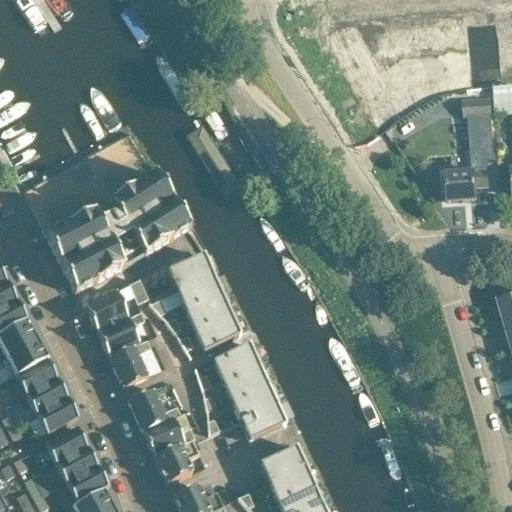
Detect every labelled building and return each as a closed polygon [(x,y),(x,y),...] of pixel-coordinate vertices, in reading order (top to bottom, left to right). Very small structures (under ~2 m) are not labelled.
[(511,0),(495,1),(496,42),(511,41),(511,0)] [(476,1),(456,2),(457,42),(476,42),(476,1)] [(495,1),(476,1),(476,42),(496,42),(495,1)] [(456,2),(436,2),(437,43),(457,42),(456,2)] [(429,3),(419,3),(419,12),(429,12),(429,3)] [(429,12),(419,12),(419,21),(429,21),(429,12)] [(345,33),(333,40),(344,58),(378,36),(368,19),(356,27),(355,25),(344,32),(345,33)] [(378,36),(344,58),(354,74),(389,53),(378,36)] [(430,48),(419,48),(420,57),(430,56),(430,48)] [(389,53),(354,74),(364,91),(399,70),(391,57),(389,53)] [(430,56),(420,57),(420,65),(431,65),(430,56)] [(399,70),(364,91),(374,107),(409,86),(399,70)] [(497,77),(488,78),(488,89),(497,88),(497,77)] [(506,77),(497,77),(497,88),(506,88),(506,77)] [(467,79),(458,80),(458,91),(467,91),(467,79)] [(458,80),(449,80),(450,91),(458,91),(458,80)] [(409,86),(374,107),(382,120),(385,124),(419,103),(417,99),(409,86)] [(511,88),(493,90),(495,119),(511,117),(511,88)] [(439,92),(430,98),(434,105),(444,99),(439,92)] [(491,117),(490,103),(463,105),(464,120),(470,120),(474,175),(445,177),(447,205),(477,203),(476,191),(488,190),(486,167),(494,167),(490,117),(491,117)] [(202,131),(187,141),(226,201),(242,191),(202,131)] [(247,165),(239,170),(252,190),(260,185),(247,165)] [(94,215),(46,240),(45,241),(74,298),(95,287),(95,288),(123,273),(119,265),(138,254),(143,262),(170,245),(170,244),(189,232),(155,178),(109,207),(110,209),(95,218),(94,215)] [(169,276),(166,277),(167,280),(172,291),(175,297),(212,280),(211,278),(204,263),(203,260),(201,261),(198,262),(196,263),(169,276)] [(184,317),(221,300),(212,280),(175,297),(184,317)] [(6,286),(0,289),(0,313),(16,305),(6,286)] [(139,287),(129,291),(133,300),(143,295),(139,287)] [(143,295),(133,300),(137,309),(147,304),(143,295)] [(116,297),(85,311),(96,337),(127,323),(116,297)] [(505,329),(511,326),(511,299),(497,304),(505,329)] [(221,300),(184,317),(193,337),(230,320),(221,300)] [(16,305),(0,313),(0,338),(27,324),(16,305)] [(159,319),(165,317),(160,306),(150,310),(159,319)] [(127,323),(96,337),(108,362),(139,348),(131,331),(144,325),(143,323),(140,317),(127,323)] [(230,320),(193,337),(203,357),(239,340),(230,320)] [(175,323),(166,327),(174,337),(180,334),(175,323)] [(27,324),(0,338),(0,350),(5,360),(37,343),(27,324)] [(186,340),(177,343),(183,354),(191,351),(186,340)] [(37,343),(5,360),(16,380),(46,364),(48,363),(37,343)] [(139,348),(108,362),(122,393),(148,381),(137,358),(150,353),(149,351),(146,344),(139,348)] [(248,349),(212,366),(221,386),(258,369),(248,349)] [(16,380),(14,381),(25,401),(57,383),(46,364),(16,380)] [(258,369),(221,386),(230,406),(267,389),(258,369)] [(205,379),(198,383),(202,394),(210,391),(205,379)] [(57,383),(25,401),(35,420),(67,402),(57,383)] [(267,389),(230,406),(239,426),(276,409),(267,389)] [(153,394),(127,406),(141,436),(172,421),(172,423),(180,419),(177,413),(176,411),(163,417),(153,394)] [(211,400),(204,403),(207,416),(216,412),(211,400)] [(78,422),(67,402),(35,420),(46,439),(78,422)] [(276,409),(239,426),(248,446),(285,429),(276,409)] [(2,424),(7,435),(15,431),(10,420),(2,424)] [(172,421),(141,436),(153,461),(192,443),(193,442),(190,433),(189,433),(179,438),(172,423),(172,421)] [(214,424),(208,426),(209,439),(219,435),(214,424)] [(7,435),(13,445),(21,441),(15,431),(7,435)] [(76,432),(44,449),(55,469),(87,452),(76,432)] [(0,438),(0,450),(8,447),(3,437),(0,438)] [(199,460),(192,443),(153,461),(166,490),(191,478),(186,466),(199,460)] [(87,452),(55,469),(65,488),(97,471),(87,452)] [(267,489),(304,472),(294,452),(258,469),(267,489)] [(21,462),(12,467),(19,477),(27,472),(21,462)] [(1,473),(6,482),(14,478),(9,469),(1,473)] [(97,471),(65,488),(76,508),(103,493),(108,491),(97,471)] [(276,509),(313,492),(304,472),(267,489),(276,509)] [(53,479),(42,482),(49,505),(59,502),(53,479)] [(37,490),(29,494),(35,505),(42,501),(37,490)] [(197,491),(172,502),(176,511),(222,511),(216,497),(203,503),(197,491)] [(321,511),(322,511),(319,505),(313,492),(276,509),(277,511),(321,511)] [(76,508),(71,510),(72,511),(113,511),(103,493),(76,508)] [(24,497),(16,501),(21,511),(22,511),(30,508),(24,497)] [(248,498),(238,503),(247,511),(253,510),(248,498)] [(48,511),(49,511),(43,501),(35,505),(38,511),(48,511)]
